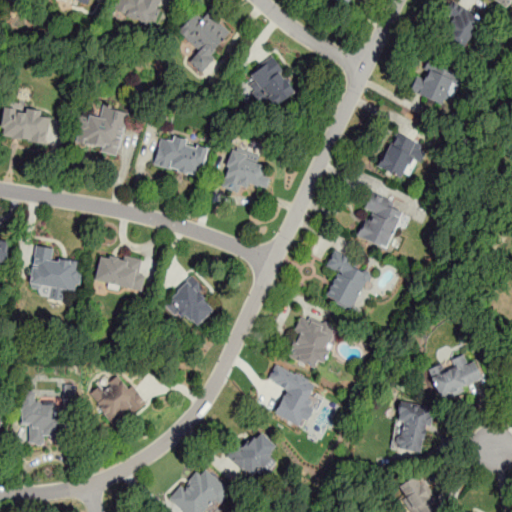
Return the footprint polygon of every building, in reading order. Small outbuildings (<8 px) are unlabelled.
[(117,0),(113,11),(151,25),(160,0),(117,0)] [(511,0),(494,0),(501,9),(511,0)] [(465,51),(483,19),(459,5),(441,37),(465,51)] [(177,30),(198,49),(188,60),(199,71),(232,33),(206,11),(201,18),(193,11),(177,30)] [(274,107),(297,90),(273,56),(243,77),(261,104),(268,99),(274,107)] [(442,104),(452,78),(444,75),(447,66),(430,60),(423,80),(415,77),(410,92),(442,104)] [(0,136),(46,143),(50,112),(3,105),(0,123),(0,136)] [(118,154),(128,112),(102,106),(99,117),(83,114),(76,144),(118,154)] [(423,148),(397,133),(378,165),(404,181),(423,148)] [(207,145),(159,135),(153,166),(201,176),(207,145)] [(259,176),(265,159),(232,147),(221,180),(263,195),(269,180),(259,176)] [(357,238),(389,251),(404,214),(391,209),(394,201),(371,191),(363,211),(368,213),(357,238)] [(0,262),(7,263),(9,243),(0,241),(0,262)] [(34,247),(30,288),(76,292),(79,262),(53,259),(54,248),(34,247)] [(142,260),(101,251),(94,281),(140,291),(144,274),(139,273),(142,260)] [(371,271),(333,253),(326,268),(336,272),(324,297),(352,310),(371,271)] [(195,327),(216,306),(189,278),(167,299),(195,327)] [(336,329),(302,316),(286,355),(319,369),(336,329)] [(474,361),(466,364),(463,359),(430,372),(440,399),(482,381),(474,361)] [(273,415),(301,427),(320,385),(274,365),(267,382),(284,390),(273,415)] [(144,404),(125,376),(94,397),(112,425),(144,404)] [(19,424),(29,424),(29,444),(44,444),(44,439),(59,439),(60,397),(21,396),(19,424)] [(394,449),(424,453),(431,407),(400,402),(394,449)] [(254,477),(278,447),(257,430),(233,460),(254,477)] [(202,511),(213,500),(218,504),(229,490),(200,466),(171,502),(183,511),(202,511)] [(413,510),(431,498),(416,474),(397,487),(413,510)]
